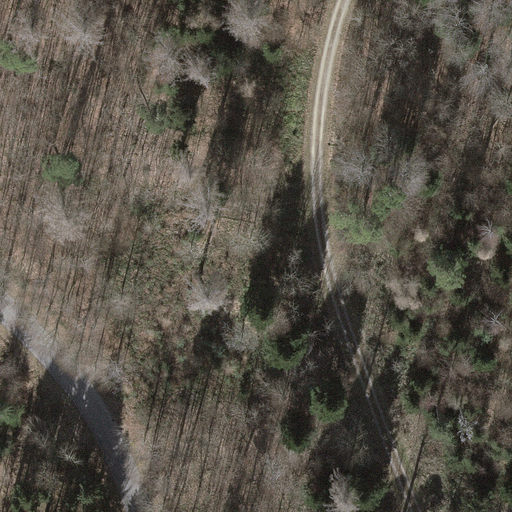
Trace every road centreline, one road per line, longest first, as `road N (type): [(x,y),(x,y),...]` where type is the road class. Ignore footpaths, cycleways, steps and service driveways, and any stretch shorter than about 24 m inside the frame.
road 1 (track): [(415,511),(354,355),(316,226),(314,151),(327,36),(346,0)]
road 2 (tertiary): [(135,511),(89,413),(0,314)]
